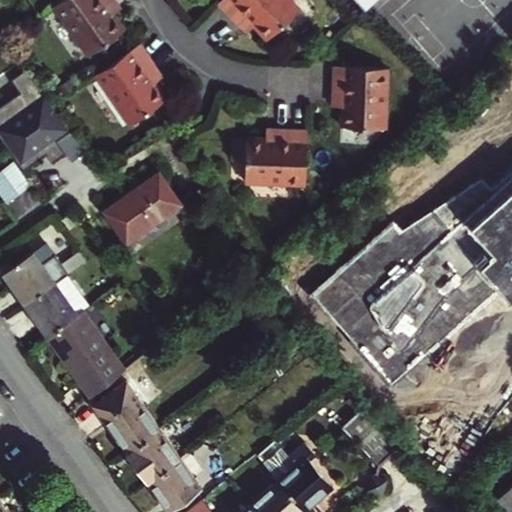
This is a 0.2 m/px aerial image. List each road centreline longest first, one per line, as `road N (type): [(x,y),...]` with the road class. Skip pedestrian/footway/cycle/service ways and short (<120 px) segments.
road 1 (tertiary): [(108,511),(0,360)]
road 2 (residential): [(153,0),(213,65),(271,83),(301,82)]
